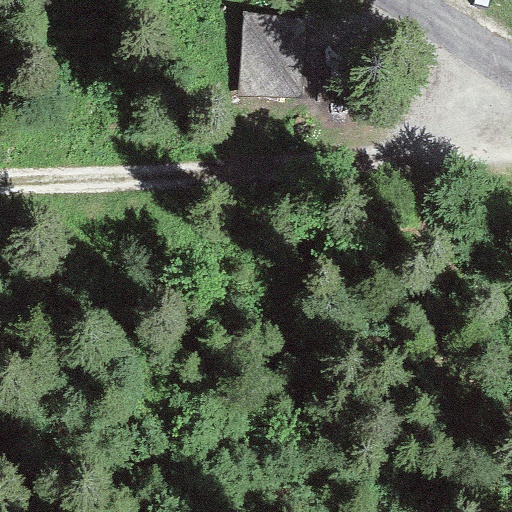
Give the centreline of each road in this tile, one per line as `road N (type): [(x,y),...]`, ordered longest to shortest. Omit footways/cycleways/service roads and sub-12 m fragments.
road 1 (track): [(511,147),(0,173)]
road 2 (track): [(403,0),(511,67)]
